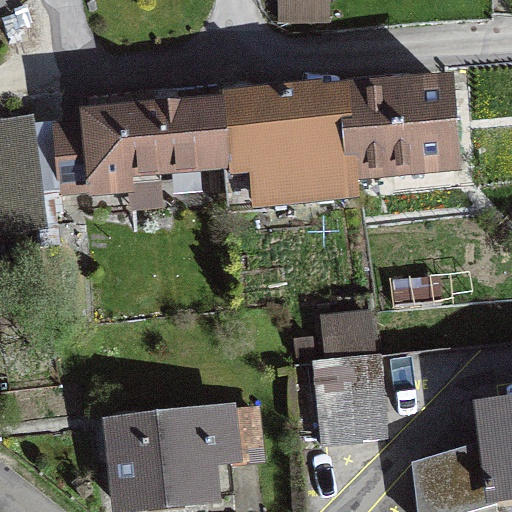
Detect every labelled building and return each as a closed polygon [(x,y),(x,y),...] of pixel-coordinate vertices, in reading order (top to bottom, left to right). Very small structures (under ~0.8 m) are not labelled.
[(280,0),(281,20),(326,20),(325,0),(280,0)] [(346,95),(353,176),(453,168),(446,87),(381,92),(380,82),(345,84),(346,95)] [(355,195),(353,176),(346,95),(233,103),(237,147),(239,168),(256,166),(260,204),(355,195)] [(223,169),(239,168),(237,147),(233,103),(177,108),(176,97),(156,98),(157,110),(86,118),(87,128),(56,130),(60,171),(66,190),(127,189),(126,175),(223,169)] [(0,131),(0,167),(7,231),(36,229),(26,129),(0,131)] [(385,438),(379,356),(312,363),(322,448),(385,438)] [(511,406),(482,411),(487,444),(412,465),(417,511),(467,511),(496,504),(495,497),(511,495),(511,406)] [(259,461),(255,412),(112,427),(120,507),(210,497),(206,458),(230,455),(231,464),(259,461)]
